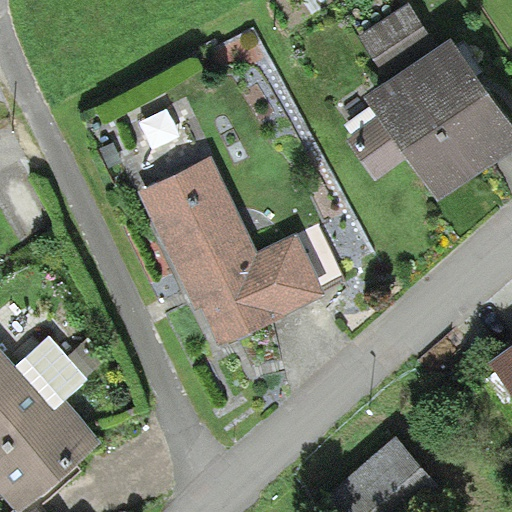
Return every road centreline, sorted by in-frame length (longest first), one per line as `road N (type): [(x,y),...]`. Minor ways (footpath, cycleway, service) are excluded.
road 1 (residential): [(0,12),(15,67),(206,506)]
road 2 (residential): [(206,506),(511,234)]
